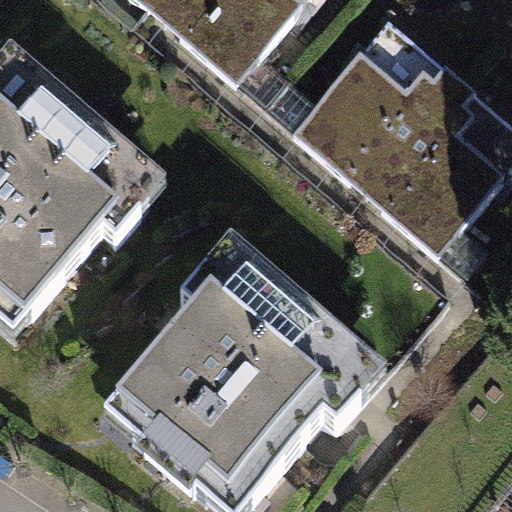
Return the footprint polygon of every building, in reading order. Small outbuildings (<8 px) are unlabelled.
[(134,0),(167,28),(191,0),(134,0)] [(191,0),(167,28),(239,87),(260,63),(314,0),(191,0)] [(320,114),(299,138),(370,199),(462,92),(391,32),(320,114)] [(0,329),(16,343),(105,240),(118,251),(171,189),(13,54),(0,69),(0,329)] [(320,114),(260,63),(239,87),(299,138),(320,114)] [(511,176),(511,134),(462,92),(370,199),(440,259),(511,176)] [(193,317),(104,420),(210,511),(258,511),(333,427),(342,435),(390,379),(234,245),(181,306),(193,317)]
